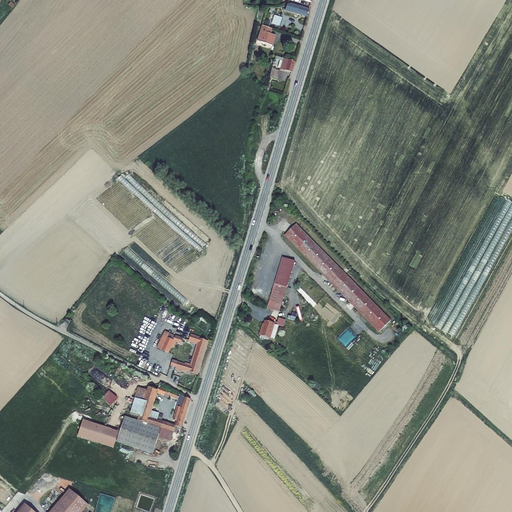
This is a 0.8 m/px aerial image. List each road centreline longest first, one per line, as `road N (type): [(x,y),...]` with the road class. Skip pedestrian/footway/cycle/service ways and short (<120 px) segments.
road 1 (primary): [(201,400),(323,0)]
road 2 (residential): [(0,293),(201,400)]
